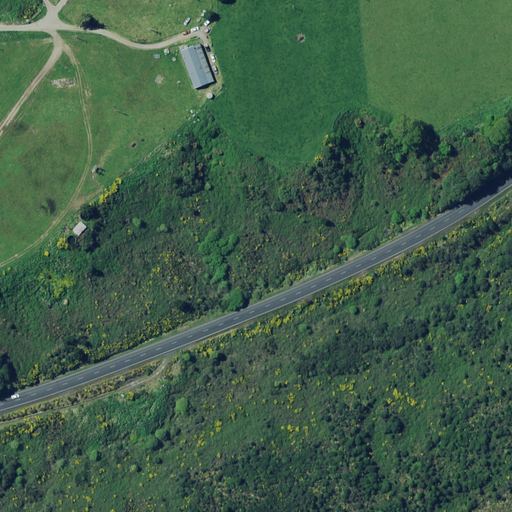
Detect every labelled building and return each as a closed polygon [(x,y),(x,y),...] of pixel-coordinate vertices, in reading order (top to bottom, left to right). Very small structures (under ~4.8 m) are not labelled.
[(213,81),(199,44),(179,51),(193,89),(213,81)] [(204,94),(204,95),(204,96),(205,97),(205,98),(206,98),(206,99),(207,99),(208,99),(209,99),(210,99),(211,99),(212,98),(212,97),(213,97),(213,96),(213,95),(213,94),(212,93),(212,92),(211,92),(211,91),(210,91),(209,91),(208,91),(207,91),(206,91),(206,92),(205,92),(205,93),(205,94),(204,94)] [(86,212),(85,211),(84,211),(83,211),(82,212),(81,212),(80,213),(80,214),(79,215),(79,216),(80,217),(80,218),(81,219),(82,220),(83,220),(84,220),(85,220),(86,220),(86,219),(87,219),(88,218),(88,217),(88,216),(88,215),(88,214),(88,213),(87,213),(87,212),(86,212)] [(85,227),(79,222),(71,230),(77,236),(85,227)] [(72,236),(71,235),(70,235),(69,235),(68,236),(67,236),(67,237),(66,237),(66,238),(65,239),(65,240),(66,241),(66,242),(67,243),(68,244),(69,244),(70,244),(71,244),(72,244),(72,243),(73,243),(74,242),(74,241),(74,240),(74,239),(74,238),(74,237),(73,237),(73,236),(72,236)]
